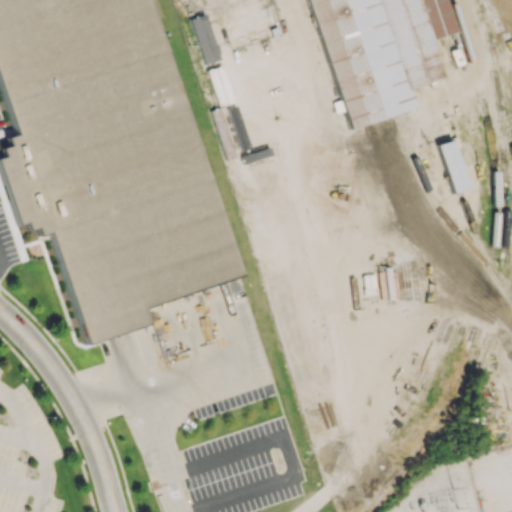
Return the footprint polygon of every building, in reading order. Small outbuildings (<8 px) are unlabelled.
[(0,0),(147,0),(239,280),(77,333),(0,96),(0,0)] [(304,0),(350,131),(413,109),(406,91),(441,79),(428,40),(454,31),(443,0),(304,0)] [(219,59),(203,13),(188,19),(203,64),(219,59)] [(205,70),(217,106),(232,101),(221,65),(205,70)] [(434,144),(451,138),(467,187),(451,193),(434,144)] [(304,194),(348,202),(357,153),(313,146),(304,194)] [(398,230),(414,229),(413,212),(397,213),(398,230)]
